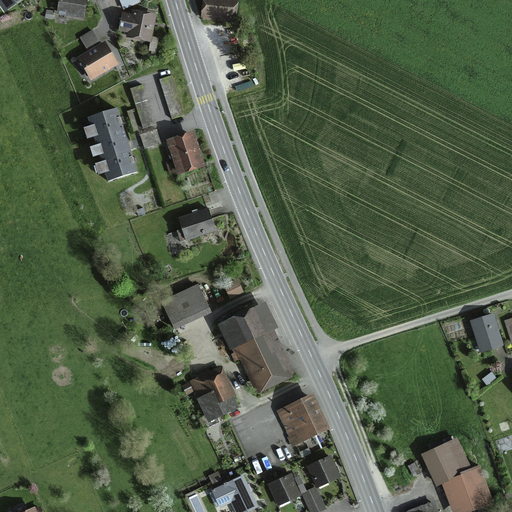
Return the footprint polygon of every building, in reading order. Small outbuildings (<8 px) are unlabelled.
[(0,0),(0,1),(6,10),(19,0),(0,0)] [(85,1),(78,0),(61,0),(59,16),(83,19),(85,1)] [(142,6),(139,0),(132,0),(121,4),(124,13),(142,6)] [(204,0),(203,17),(233,19),(234,0),(204,0)] [(132,24),(122,23),(121,32),(132,34),(130,41),(151,44),(149,53),(156,54),(159,40),(151,39),(155,20),(134,16),(132,24)] [(104,49),(100,51),(92,36),(81,42),(89,57),(80,63),(90,81),(114,67),(104,49)] [(135,168),(116,109),(90,117),(109,177),(135,168)] [(192,134),(169,142),(179,170),(202,162),(192,134)] [(207,215),(181,223),(186,239),(212,232),(207,215)] [(242,296),(237,284),(226,289),(231,300),(242,296)] [(209,314),(199,291),(164,307),(174,330),(209,314)] [(239,350),(257,389),(288,375),(269,336),(257,310),(226,325),(239,350)] [(492,319),(472,325),(480,352),(500,346),(492,319)] [(237,410),(227,388),(220,372),(192,384),(199,401),(209,423),(237,410)] [(324,430),(310,401),(281,414),(295,443),(324,430)] [(436,483),(441,481),(454,511),(468,511),(494,502),(479,466),(468,471),(458,446),(426,459),(436,483)] [(308,470),(315,487),(338,477),(331,460),(308,470)] [(292,479),(270,488),(278,505),(299,496),(292,479)] [(234,511),(248,511),(255,509),(242,481),(213,493),(220,508),(231,503),(234,511)] [(317,493),(310,496),(316,511),(323,511),(325,511),(317,493)] [(308,511),(316,511),(310,496),(303,499),(308,511)]
